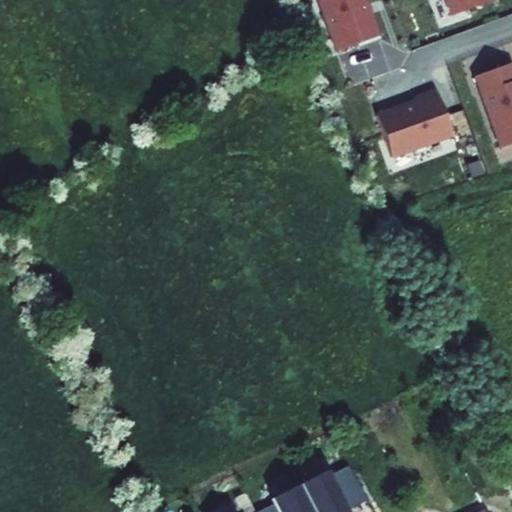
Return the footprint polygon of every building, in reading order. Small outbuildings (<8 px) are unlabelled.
[(367,2),(366,0),(318,0),(336,48),(356,41),(357,43),(379,35),(370,11),(367,9),(364,2),(367,2)] [(446,0),(450,12),(482,0),(446,0)] [(511,63),(511,60),(474,73),(500,145),(511,140),(511,63)] [(452,132),(435,87),(413,95),(415,98),(375,112),(391,155),(452,132)] [(327,475),(324,469),(297,482),(312,511),(346,511),(342,502),(362,492),(347,465),(327,475)] [(312,511),(297,482),(270,496),(273,502),(254,511),(253,511),(312,511)]
